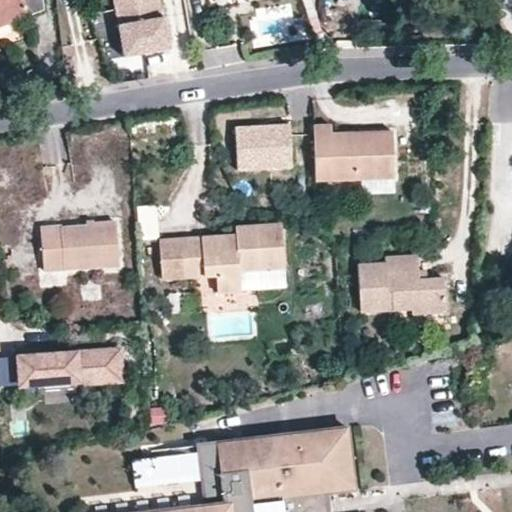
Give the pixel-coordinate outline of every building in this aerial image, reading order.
[(0,0),(0,26),(44,10),(42,0),(0,0)] [(158,0),(113,0),(124,58),(157,52),(156,47),(169,45),(164,18),(162,19),(158,0)] [(350,137),(350,131),(333,131),(332,124),(313,124),(315,181),(392,180),(392,131),(359,131),(359,136),(350,137)] [(289,125),(236,127),(238,169),(292,167),(289,125)] [(132,201),(134,235),(154,234),(152,200),(132,201)] [(95,226),(86,227),(62,229),(61,226),(41,229),(44,271),(118,266),(115,222),(95,224),(95,226)] [(225,244),(225,237),(161,241),(162,279),(217,277),(219,293),(241,291),(239,273),(256,272),(257,280),(270,279),(270,271),(282,269),(279,225),(236,227),(236,236),(236,244),(225,244)] [(236,236),(225,237),(225,244),(236,244),(236,236)] [(384,266),(355,268),(358,313),(409,310),(410,316),(443,314),(442,281),(425,282),(416,282),(416,273),(414,258),(384,261),(384,266)] [(416,282),(425,282),(424,272),(416,273),(416,282)] [(190,288),(165,289),(166,309),(191,308),(190,288)] [(120,350),(18,357),(20,386),(38,384),(38,391),(76,390),(76,382),(122,378),(120,350)] [(0,360),(0,390),(19,389),(16,359),(0,360)] [(149,511),(325,511),(324,492),(353,490),(345,427),(315,431),(316,437),(280,442),(279,435),(197,445),(204,505),(149,511)] [(315,431),(279,435),(280,442),(316,437),(315,431)] [(130,479),(191,477),(191,449),(129,451),(130,479)]
